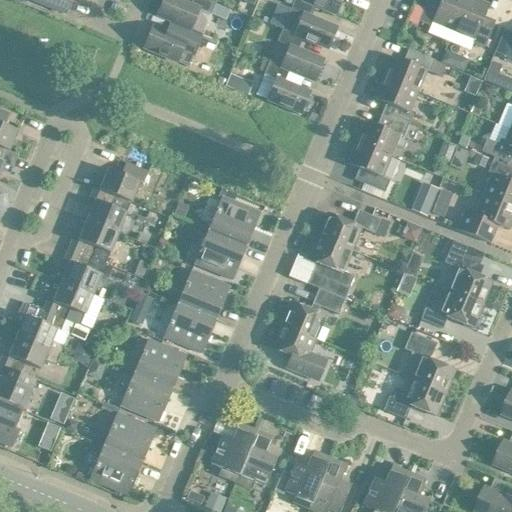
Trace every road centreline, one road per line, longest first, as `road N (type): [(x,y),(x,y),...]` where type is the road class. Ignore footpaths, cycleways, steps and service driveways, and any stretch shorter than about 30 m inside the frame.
road 1 (residential): [(221,381),(325,429),(362,424),(456,462),(511,312)]
road 2 (residential): [(221,381),(377,0)]
road 3 (residential): [(6,248),(51,135),(81,148),(46,238)]
road 4 (residential): [(158,511),(209,391),(221,381)]
